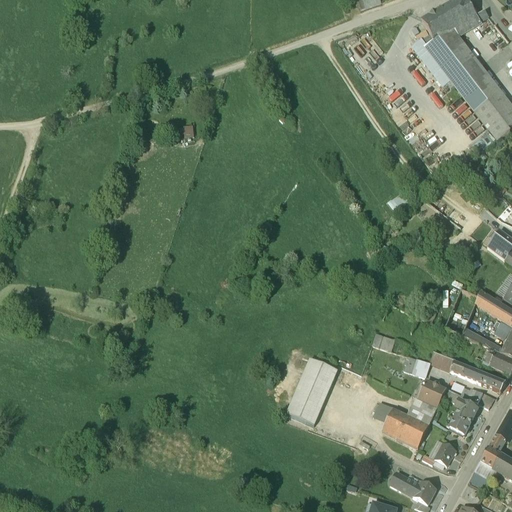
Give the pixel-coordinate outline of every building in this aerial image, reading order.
[(378,0),(356,0),(361,14),(380,6),(378,0)] [(459,0),(421,23),(434,44),(424,49),(467,104),(497,144),(510,134),(508,132),(511,128),(511,109),(453,33),(474,21),(478,26),(488,19),(484,14),(476,19),(467,3),(459,0)] [(187,139),(197,138),(196,128),(187,128),(187,139)] [(398,196),(386,204),(393,214),(405,207),(398,196)] [(487,250),(504,263),(510,255),(511,251),(511,243),(499,234),(487,250)] [(477,300),(461,294),(450,318),(444,333),(462,340),(465,334),(474,307),(477,300)] [(480,295),(477,300),(474,307),(511,330),(511,314),(500,307),(480,295)] [(511,307),(504,301),(500,307),(511,314),(511,307)] [(503,354),(465,334),(462,340),(475,346),(496,356),(502,358),(504,355),(503,354)] [(511,336),(503,354),(504,355),(502,358),(511,362),(511,336)] [(372,349),(391,355),(395,343),(377,337),(372,349)] [(407,346),(395,343),(391,355),(402,358),(407,346)] [(496,356),(475,346),(469,359),(489,368),(496,356)] [(489,368),(510,378),(511,373),(511,363),(496,356),(489,368)] [(425,381),(430,367),(407,360),(402,373),(425,381)] [(292,419),(316,428),(337,374),(312,364),(292,419)] [(454,366),(450,374),(462,379),(465,370),(461,369),(454,366)] [(485,378),(465,370),(462,379),(481,387),(485,378)] [(505,386),(485,378),(481,387),(501,395),(505,386)] [(446,393),(426,384),(418,402),(438,411),(443,400),(446,393)] [(452,390),(462,395),(464,391),(465,389),(455,384),(452,390)] [(462,395),(460,398),(466,401),(469,402),(474,393),(470,391),(469,393),(464,391),(462,395)] [(447,392),(446,393),(443,400),(456,407),(458,403),(464,406),(466,401),(460,398),(447,392)] [(483,397),(474,392),(474,393),(469,402),(477,406),(478,406),(483,397)] [(494,401),(484,395),(483,397),(478,406),(489,411),(494,401)] [(464,406),(474,412),(477,406),(469,402),(466,401),(464,406)] [(418,402),(412,411),(433,421),(438,411),(418,402)] [(464,406),(458,403),(456,407),(453,413),(458,415),(459,413),(463,406),(464,406)] [(463,406),(459,413),(458,415),(450,431),(464,438),(473,421),(471,419),(474,412),(464,406),(463,406)] [(376,422),(386,427),(392,413),(383,408),(376,422)] [(412,411),(408,420),(428,430),(433,421),(412,411)] [(408,420),(392,413),(386,427),(382,434),(418,452),(428,430),(408,420)] [(511,415),(509,414),(506,421),(496,437),(505,443),(508,446),(511,442),(511,433),(511,431),(511,415)] [(496,437),(480,465),(492,472),(500,458),(497,457),(503,447),(505,443),(496,437)] [(429,459),(434,462),(443,446),(437,443),(429,459)] [(443,446),(434,462),(435,463),(447,469),(452,460),(453,460),(456,454),(456,453),(443,446)] [(429,459),(425,457),(422,462),(433,468),(435,463),(434,462),(429,459)] [(511,466),(500,458),(492,472),(495,473),(511,482),(511,466)] [(490,483),(495,473),(492,472),(480,465),(480,466),(475,474),(490,483)] [(484,494),(490,483),(475,474),(469,485),(484,494)] [(436,493),(421,484),(419,489),(407,483),(407,482),(397,476),(390,488),(401,494),(401,493),(413,500),(413,501),(418,504),(427,509),(436,493)] [(419,489),(421,484),(410,478),(407,482),(407,483),(419,489)]
